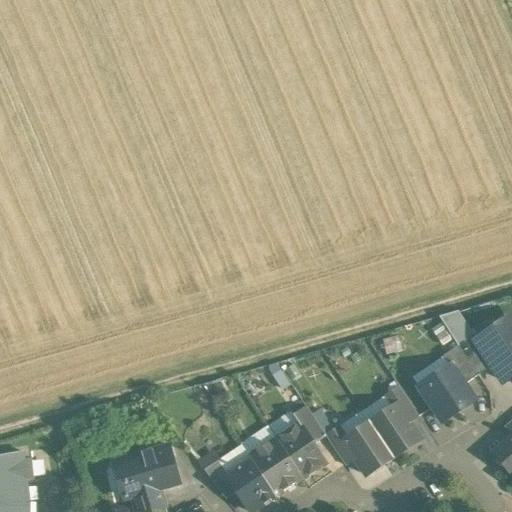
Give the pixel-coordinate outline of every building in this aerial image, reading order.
[(457,347),(473,336),(456,312),(437,319),(457,347)] [(511,320),(507,320),(499,326),(498,332),(478,345),(478,346),(491,367),(502,382),(511,375),(511,320)] [(478,345),(473,336),(457,347),(477,377),(491,367),(478,346),(478,345)] [(477,377),(457,347),(442,357),(449,367),(451,366),(464,386),(468,383),(477,377)] [(449,367),(418,388),(441,424),(474,402),(464,386),(451,366),(449,367)] [(271,372),(283,390),(291,385),(280,367),(271,372)] [(204,388),(213,403),(229,394),(221,382),(204,388)] [(204,408),(213,403),(204,388),(195,393),(204,408)] [(418,418),(398,388),(387,396),(394,408),(396,406),(408,425),(418,418)] [(408,425),(396,406),(394,408),(370,424),(393,459),(419,441),(408,425)] [(306,408),(293,416),(299,426),(300,425),(313,446),(326,438),(325,437),(306,408)] [(344,441),(343,442),(355,460),(366,477),(393,459),(370,424),(344,441)] [(299,426),(276,441),(302,479),(325,464),(313,446),(300,425),(299,426)] [(344,441),(337,429),(325,437),(326,438),(345,467),(355,460),(343,442),(344,441)] [(511,438),(493,455),(511,475),(511,474),(511,438)] [(276,441),(249,459),(252,463),(275,497),(302,479),(276,441)] [(168,447),(140,455),(141,459),(118,465),(115,471),(118,481),(122,483),(127,500),(160,491),(179,485),(168,447)] [(0,511),(27,511),(28,504),(25,480),(33,479),(31,461),(23,462),(22,453),(0,457),(0,511)] [(228,479),(217,462),(203,471),(225,501),(237,493),(227,479),(228,479)] [(228,479),(227,479),(237,493),(249,511),(252,511),(275,497),(252,463),(228,479)] [(160,491),(131,499),(135,511),(152,511),(165,509),(160,491)]
